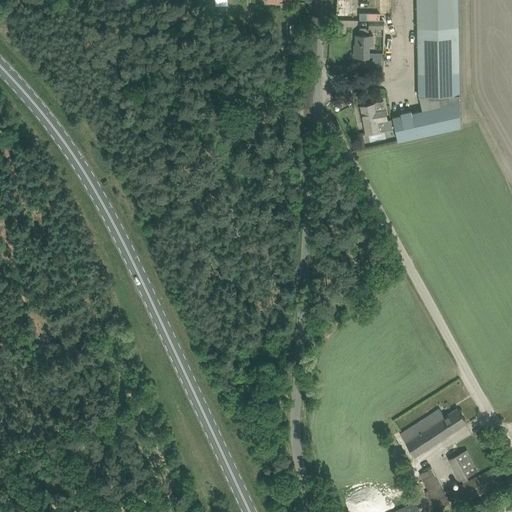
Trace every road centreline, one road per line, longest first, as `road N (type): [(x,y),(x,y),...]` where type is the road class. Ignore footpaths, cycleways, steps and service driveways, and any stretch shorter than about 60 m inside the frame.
road 1 (primary): [(0,61),(104,197),(254,511)]
road 2 (residential): [(319,511),(301,468),(294,417),(313,113)]
road 3 (residential): [(511,440),(344,141),(327,117),(313,113)]
road 4 (unknown): [(314,89),(404,79),(411,61),(405,0)]
